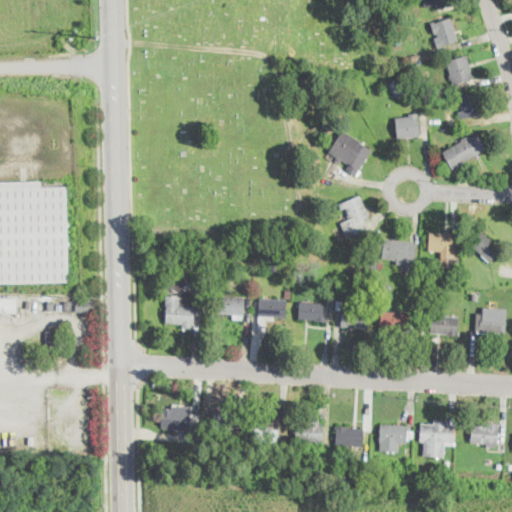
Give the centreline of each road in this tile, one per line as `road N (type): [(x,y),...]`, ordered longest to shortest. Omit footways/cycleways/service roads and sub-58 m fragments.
road 1 (secondary): [(114,0),(123,511)]
road 2 (residential): [(123,366),(511,385)]
